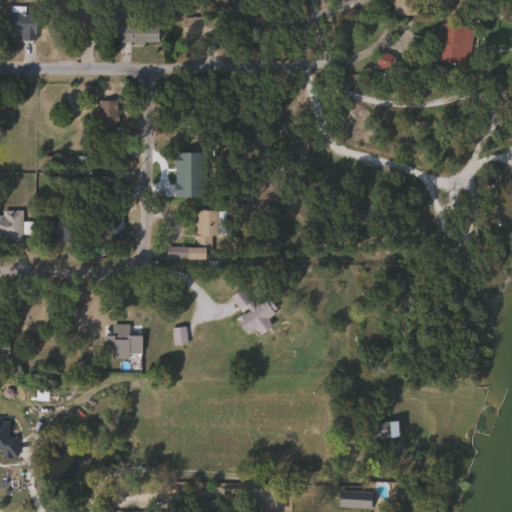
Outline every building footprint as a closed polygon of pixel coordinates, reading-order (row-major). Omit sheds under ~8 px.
[(387,15),(387,0),(419,0),(419,15),(387,15)] [(91,32),(78,33),(76,10),(89,9),(91,32)] [(19,40),(19,33),(2,33),(2,13),(33,13),(33,40),(19,40)] [(219,18),(219,37),(181,37),(181,18),(219,18)] [(467,65),(436,61),(440,23),(471,27),(467,65)] [(115,43),(115,25),(156,25),(156,43),(115,43)] [(403,60),(399,74),(373,67),(377,52),(403,60)] [(115,101),(115,156),(96,156),(96,101),(115,101)] [(21,240),(0,239),(0,210),(20,211),(20,222),(32,222),(32,234),(22,234),(21,240)] [(204,258),(164,259),(164,247),(194,247),(194,211),(216,211),(217,235),(209,236),(209,247),(204,247),(204,258)] [(75,239),(43,239),(43,218),(75,218),(75,239)] [(396,291),(389,303),(380,297),(387,285),(396,291)] [(252,305),(264,295),(276,311),(265,319),(270,326),(258,335),(253,328),(246,334),(234,319),(241,313),(228,297),(239,289),(252,305)] [(102,336),(110,336),(110,324),(126,324),(126,335),(140,335),(139,357),(101,356),(102,336)] [(185,344),(171,345),(170,328),(183,327),(185,344)] [(396,439),(365,439),(365,422),(396,422),(396,439)] [(368,491),(368,507),(337,507),(337,491),(368,491)]
